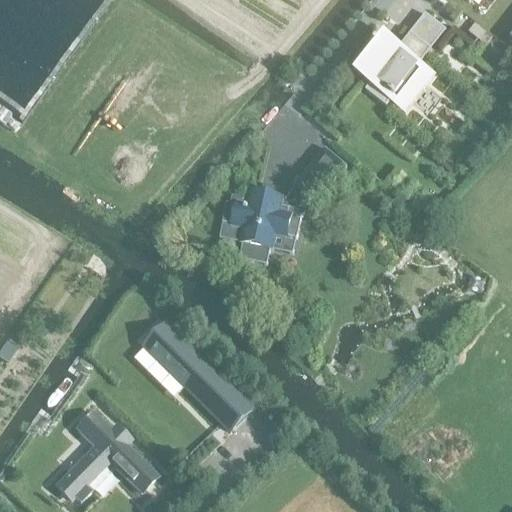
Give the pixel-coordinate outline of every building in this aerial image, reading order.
[(485,47),(492,39),(475,26),(469,34),(485,47)] [(384,43),(360,73),(372,83),(365,92),(386,109),(393,99),(409,111),(432,82),(417,69),(431,51),(410,35),(396,53),(384,43)] [(223,225),(220,241),(240,245),(240,246),(242,247),(239,261),(267,267),(270,253),(273,253),(276,239),(289,242),(290,238),(297,240),(301,221),(300,221),(313,206),(315,208),(329,191),(306,173),(293,189),(294,191),(280,209),(275,208),(277,200),(257,196),(256,204),(232,199),(230,206),(227,206),(222,225),(223,225)] [(167,328),(145,351),(230,435),(253,412),(167,328)] [(96,451),(58,489),(72,503),(75,500),(81,505),(90,496),(84,490),(110,465),(141,495),(156,479),(125,449),(129,444),(115,431),(111,435),(94,418),(79,434),(96,451)]
